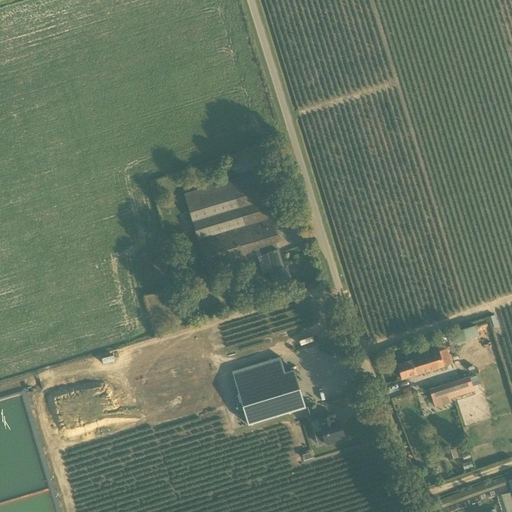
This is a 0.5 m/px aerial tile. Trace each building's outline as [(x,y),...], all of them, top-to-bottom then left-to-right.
[(208,274),(254,260),(253,257),(268,253),(278,249),(276,243),(280,241),(259,172),(184,194),(208,274)] [(283,267),(278,249),(268,253),(273,270),(270,271),(275,286),(292,281),(287,266),(283,267)] [(200,290),(211,286),(208,276),(197,279),(200,290)] [(475,324),(450,332),(454,343),(479,335),(475,324)] [(402,379),(452,364),(447,349),(439,352),(438,347),(413,355),(414,359),(397,365),(402,379)] [(285,372),(280,357),(232,372),(248,425),(306,408),(294,369),(285,372)] [(448,395),(449,398),(474,390),(469,377),(429,389),(432,400),(448,395)] [(336,422),(334,414),(311,421),(314,432),(321,430),(325,442),(326,442),(327,444),(335,442),(334,439),(344,436),(340,421),(336,422)] [(455,448),(446,451),(448,459),(458,456),(455,448)] [(511,511),(511,473),(436,502),(438,509),(509,483),(511,492),(501,495),(506,511),(511,511)]
